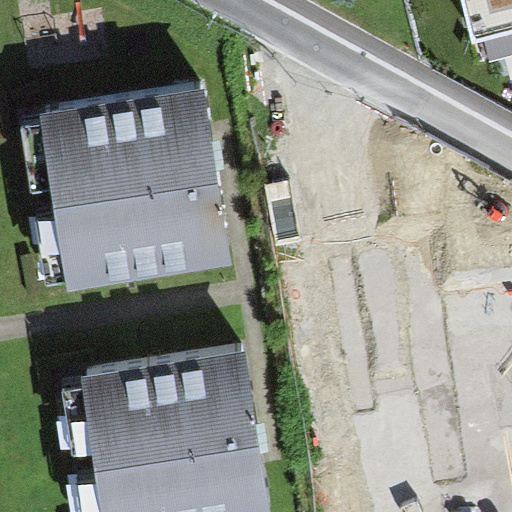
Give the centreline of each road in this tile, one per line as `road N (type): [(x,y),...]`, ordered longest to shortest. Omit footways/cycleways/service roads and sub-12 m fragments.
road 1 (residential): [(511,149),(241,0)]
road 2 (unknown): [(459,120),(468,287),(491,362),(511,396)]
